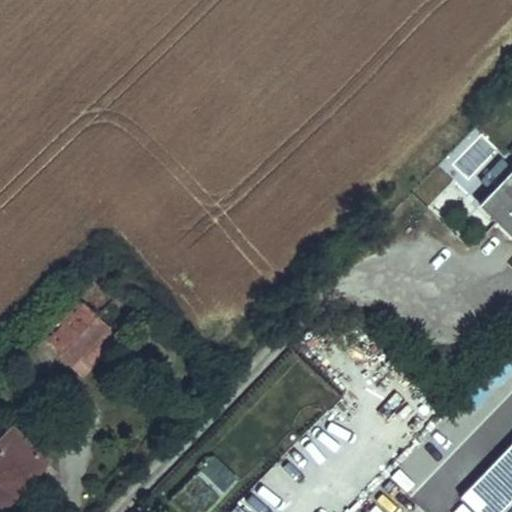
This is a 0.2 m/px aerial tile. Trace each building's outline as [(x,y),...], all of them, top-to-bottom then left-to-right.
[(511,170),(476,208),(511,242),(511,170)] [(80,303),(43,341),(81,379),(118,341),(80,303)] [(0,511),(2,511),(46,468),(8,431),(0,439),(0,511)] [(511,511),(511,442),(458,500),(470,511),(511,511)] [(166,504),(174,511),(205,511),(236,480),(211,456),(166,504)]
